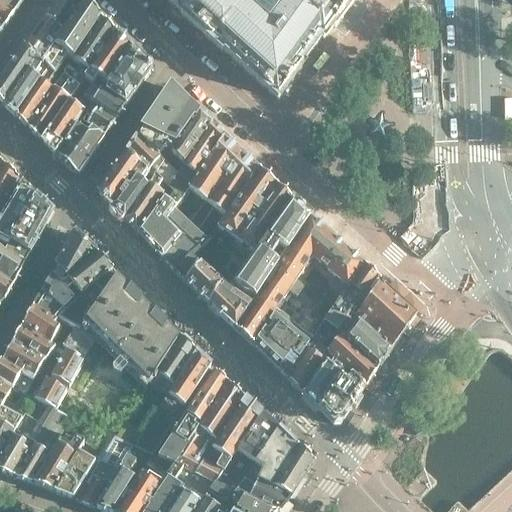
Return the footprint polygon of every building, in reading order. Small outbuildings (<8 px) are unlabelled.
[(0,0),(0,27),(4,29),(14,15),(14,14),(23,0),(0,0)] [(62,35),(82,6),(74,0),(52,0),(56,2),(44,20),(62,35)] [(277,101),(301,68),(299,67),(320,38),(322,40),(332,26),(334,27),(354,0),(165,0),(180,13),(179,15),(221,52),(222,51),(277,101)] [(72,62),(99,22),(82,6),(62,35),(42,64),(48,69),(54,74),(65,57),(72,62)] [(42,64),(62,35),(44,20),(23,49),(36,59),(42,64)] [(79,89),(84,80),(115,37),(99,22),(72,62),(80,67),(75,75),(67,69),(63,76),(79,89)] [(106,86),(130,51),(115,37),(84,80),(93,86),(97,80),(106,86)] [(0,104),(3,107),(36,59),(23,49),(0,83),(0,104)] [(125,109),(149,75),(150,75),(150,74),(150,73),(150,72),(150,71),(150,70),(150,69),(149,69),(148,68),(130,51),(106,86),(110,89),(105,95),(125,109)] [(48,69),(42,64),(36,59),(3,107),(14,118),(48,69)] [(26,129),(52,92),(46,87),(55,75),(54,74),(48,69),(14,118),(26,129)] [(41,143),(68,104),(79,89),(63,76),(52,92),(26,129),(41,143)] [(169,156),(197,116),(197,115),(197,116),(188,107),(171,90),(142,131),(143,131),(137,139),(138,141),(158,160),(164,152),(169,156)] [(125,109),(105,95),(99,91),(91,103),(92,104),(116,123),(125,109)] [(55,157),(80,121),(85,115),(68,104),(41,143),(55,157)] [(92,104),(85,115),(80,121),(104,140),(116,123),(92,104)] [(168,189),(210,128),(197,116),(169,156),(163,165),(153,179),(161,185),(168,189)] [(77,178),(104,140),(80,121),(55,157),(73,175),(77,178)] [(173,213),(188,191),(223,140),(210,128),(168,189),(162,197),(136,235),(162,262),(182,241),(164,225),(173,213)] [(163,165),(158,160),(138,141),(137,139),(126,155),(139,168),(146,174),(152,180),(153,179),(163,165)] [(183,243),(242,158),(223,140),(188,191),(204,203),(188,227),(173,213),(164,225),(182,241),(183,243)] [(111,210),(139,168),(126,155),(97,196),(111,210)] [(224,219),(257,172),(242,158),(183,243),(195,253),(205,243),(196,234),(212,210),(224,219)] [(0,210),(16,182),(17,181),(1,166),(0,167),(0,210)] [(123,222),(144,192),(137,187),(146,174),(139,168),(111,210),(123,222)] [(253,259),(291,204),(257,172),(224,219),(219,227),(253,259)] [(136,235),(162,197),(156,193),(161,185),(153,179),(152,180),(144,192),(123,222),(136,235)] [(9,244),(35,199),(21,185),(20,186),(20,187),(0,221),(0,243),(7,248),(9,244)] [(29,256),(50,219),(52,215),(35,199),(9,244),(29,256)] [(253,301),(257,295),(309,220),(291,204),(253,259),(233,288),(253,301)] [(341,338),(353,320),(379,283),(363,267),(329,237),(309,220),(257,295),(272,308),(285,289),(291,294),(300,281),(299,280),(309,265),(328,282),(327,284),(342,297),(323,326),(341,338)] [(96,260),(73,236),(55,269),(68,281),(96,260)] [(188,260),(195,253),(183,243),(182,241),(162,262),(175,275),(188,260)] [(0,258),(20,272),(29,256),(9,244),(7,248),(4,253),(0,249),(0,258)] [(0,280),(11,288),(20,272),(0,258),(0,280)] [(82,297),(111,275),(98,260),(96,260),(68,281),(60,287),(72,302),(74,304),(82,298),(82,297)] [(185,284),(199,269),(188,260),(175,275),(185,284)] [(72,302),(60,287),(68,281),(55,269),(40,296),(61,311),(72,302)] [(223,289),(199,269),(185,284),(209,307),(223,289)] [(85,326),(115,279),(111,275),(82,297),(82,298),(74,304),(63,312),(57,321),(75,331),(80,334),(85,326)] [(178,341),(115,279),(85,326),(149,388),(178,341)] [(11,288),(0,280),(0,309),(11,289),(11,288)] [(390,352),(415,317),(379,284),(379,283),(353,320),(389,354),(389,353),(390,352)] [(234,331),(249,308),(248,307),(229,294),(223,289),(209,307),(234,331)] [(277,312),(272,308),(257,295),(253,301),(248,307),(249,308),(234,331),(253,348),(277,312)] [(61,311),(40,296),(33,308),(55,324),(57,321),(63,312),(61,311)] [(58,330),(53,327),(55,324),(33,308),(21,328),(50,346),(58,330)] [(286,381),(312,342),(277,312),(253,348),(286,381)] [(389,354),(353,320),(341,338),(340,340),(376,373),(389,354)] [(376,373),(340,340),(341,338),(323,326),(314,338),(322,344),(328,339),(335,344),(329,353),(327,359),(345,375),(363,391),(376,373)] [(43,364),(52,349),(21,329),(0,365),(31,383),(40,368),(42,364),(43,364)] [(84,362),(95,342),(80,334),(75,331),(63,350),(82,361),(84,362)] [(312,342),(286,381),(301,396),(327,359),(329,353),(321,348),(322,344),(314,338),(312,342)] [(173,390),(194,356),(193,354),(179,341),(178,341),(149,388),(135,412),(153,424),(166,402),(156,397),(164,384),(173,390)] [(65,389),(82,361),(63,350),(47,378),(61,386),(65,389)] [(154,458),(209,370),(194,356),(173,390),(166,402),(153,424),(135,412),(118,441),(134,449),(129,457),(143,466),(150,456),(153,458),(154,458)] [(327,359),(301,396),(302,396),(319,412),(345,375),(327,359)] [(31,383),(0,365),(0,385),(12,393),(23,399),(29,388),(31,383)] [(173,467),(227,386),(214,374),(159,461),(173,467)] [(350,411),(359,399),(358,398),(362,392),(363,391),(345,375),(319,412),(332,426),(340,425),(350,410),(350,411)] [(51,411),(65,389),(61,386),(58,391),(43,382),(38,393),(32,401),(33,401),(51,411)] [(214,486),(261,416),(244,401),(227,386),(173,467),(194,477),(214,486)] [(0,458),(15,433),(33,401),(32,401),(38,393),(29,388),(23,399),(12,393),(15,397),(10,407),(5,404),(0,412),(0,458)] [(0,412),(5,404),(10,394),(0,389),(0,412)] [(31,487),(62,434),(70,420),(51,411),(33,401),(15,433),(32,443),(28,449),(31,451),(15,481),(31,487)] [(246,478),(277,431),(261,416),(214,486),(234,495),(246,478)] [(267,488),(294,448),(277,431),(246,478),(267,488)] [(0,475),(15,481),(31,451),(28,449),(32,443),(15,433),(0,458),(0,475)] [(53,495),(84,447),(62,434),(31,487),(32,487),(53,495)] [(72,502),(102,456),(84,447),(53,495),(72,502)] [(310,475),(306,472),(308,470),(312,465),(294,448),(267,488),(289,497),(289,498),(291,499),(292,499),(293,499),(294,498),(310,475)] [(144,511),(173,467),(159,461),(154,458),(153,458),(136,484),(117,511),(144,511)] [(97,511),(117,511),(136,484),(127,478),(132,470),(124,465),(110,486),(94,511),(97,511)] [(169,511),(180,496),(181,497),(194,477),(173,467),(144,511),(169,511)] [(180,496),(169,511),(197,511),(201,505),(207,497),(214,486),(194,477),(181,497),(180,496)] [(94,511),(110,486),(92,478),(75,503),(94,511)] [(290,511),(296,504),(289,499),(289,498),(289,497),(267,488),(246,478),(234,495),(272,511),(290,511)] [(272,511),(234,495),(214,486),(207,497),(226,508),(223,511),(272,511)]
